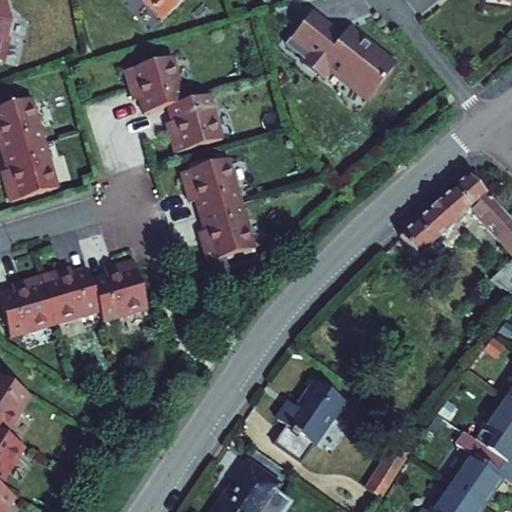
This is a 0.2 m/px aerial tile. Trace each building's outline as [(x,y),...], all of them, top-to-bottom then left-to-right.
[(4,0),(0,0),(0,62),(3,63),(9,39),(7,39),(11,21),(4,0)] [(144,0),(163,19),(183,0),(144,0)] [(356,29),(326,5),(302,36),(321,52),(318,56),(334,69),(343,57),(385,90),(410,59),(362,22),(356,29)] [(138,99),(143,115),(167,108),(185,102),(172,57),(123,71),(132,101),(138,99)] [(185,102),(167,108),(172,123),(166,125),(174,154),(223,140),(209,95),(185,102)] [(0,149),(2,156),(45,144),(31,99),(0,107),(0,149)] [(45,144),(2,156),(7,172),(1,173),(10,203),(58,189),(45,144)] [(193,202),(198,218),(241,205),(227,160),(179,174),(187,204),(193,202)] [(511,215),(475,173),(404,234),(422,254),(475,209),(511,250),(511,271),(491,291),(511,311),(511,309),(511,215)] [(241,205),(198,218),(203,233),(197,235),(206,265),(254,250),(241,205)] [(108,277),(92,282),(101,314),(104,324),(150,311),(136,263),(106,272),(108,277)] [(72,270),(42,278),(55,326),(101,314),(92,282),(89,271),(74,276),(72,270)] [(0,303),(10,339),(55,326),(42,278),(12,287),(13,292),(0,296),(0,303)] [(39,393),(2,369),(0,372),(0,423),(13,433),(39,393)] [(347,400),(320,380),(301,406),(293,400),(281,417),(290,424),(278,441),(305,459),(347,400)] [(511,402),(508,399),(480,440),(487,444),(511,460),(511,402)] [(13,433),(0,423),(0,480),(7,485),(32,445),(13,433)] [(370,483),(385,493),(401,470),(413,452),(398,442),(370,483)] [(511,460),(487,444),(480,456),(474,452),(455,482),(488,504),(508,476),(511,478),(511,460)] [(264,511),(284,485),(252,462),(217,511),(264,511)] [(7,485),(0,480),(0,511),(11,511),(23,495),(7,485)] [(429,506),(425,511),(482,511),(488,504),(455,482),(436,511),(429,506)]
